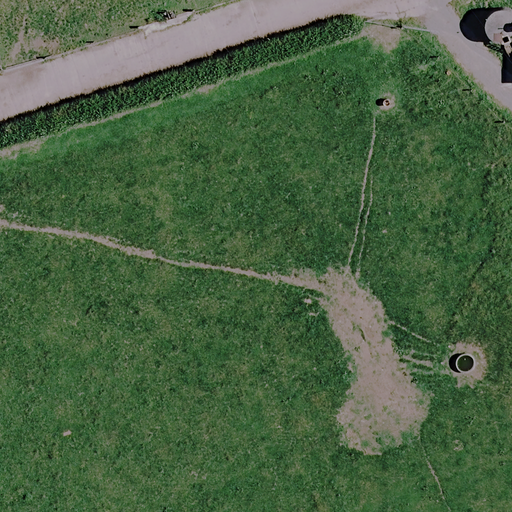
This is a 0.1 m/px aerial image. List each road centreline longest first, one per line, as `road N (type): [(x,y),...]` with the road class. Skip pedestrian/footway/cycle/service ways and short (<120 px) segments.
road 1 (track): [(309,0),(0,99)]
road 2 (track): [(417,0),(511,79)]
